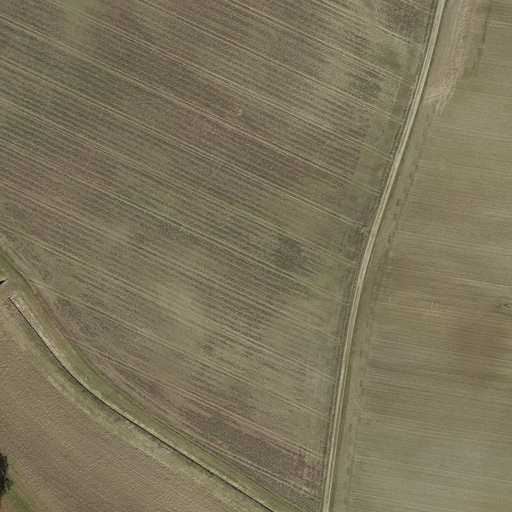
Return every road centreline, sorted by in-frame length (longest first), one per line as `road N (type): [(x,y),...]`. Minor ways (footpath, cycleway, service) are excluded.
road 1 (track): [(326,511),(360,280),(444,0)]
road 2 (track): [(296,511),(113,394),(0,260)]
